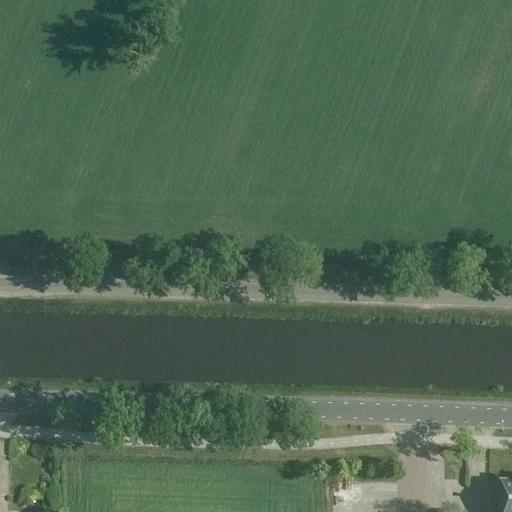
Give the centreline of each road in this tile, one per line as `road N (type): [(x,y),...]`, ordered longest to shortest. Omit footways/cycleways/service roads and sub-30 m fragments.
road 1 (tertiary): [(511,419),(0,403)]
road 2 (unclassified): [(511,297),(0,284)]
